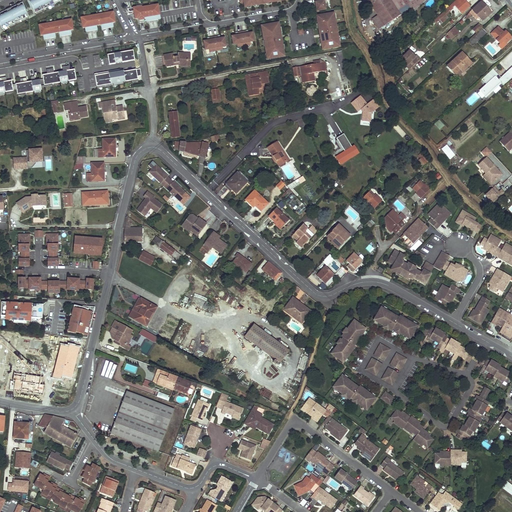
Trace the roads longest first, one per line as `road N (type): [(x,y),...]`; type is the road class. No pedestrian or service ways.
road 1 (residential): [(451,318),(375,281),(321,294),(206,192)]
road 2 (residential): [(151,147),(133,165),(71,409)]
road 3 (residential): [(151,147),(155,87),(287,62)]
road 4 (residential): [(255,479),(295,423),(391,491)]
road 5 (residential): [(206,192),(273,121),(335,104)]
road 6 (residential): [(135,37),(0,61)]
